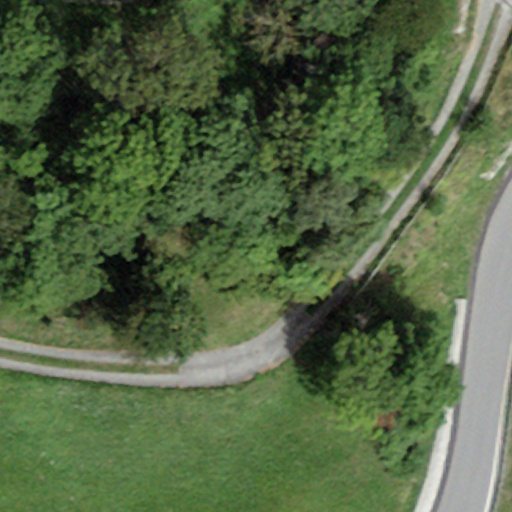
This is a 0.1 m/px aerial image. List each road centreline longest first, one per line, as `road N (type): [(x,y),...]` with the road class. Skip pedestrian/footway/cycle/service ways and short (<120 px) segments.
road 1 (track): [(0,349),(171,371),(230,364),(282,343),(333,296),(424,186),(502,0)]
road 2 (unclassified): [(511,292),(474,511)]
